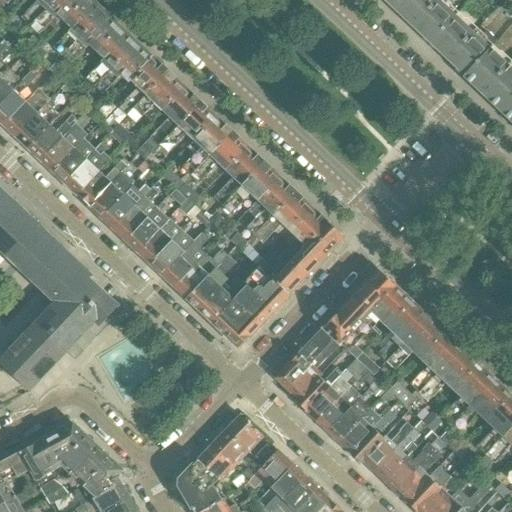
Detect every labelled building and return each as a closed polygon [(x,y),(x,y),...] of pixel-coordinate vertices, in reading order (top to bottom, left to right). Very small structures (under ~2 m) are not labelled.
[(41,0),(22,18),(30,26),(54,0),(41,0)] [(56,30),(65,21),(85,0),(54,0),(30,26),(38,33),(48,23),(56,30)] [(54,48),(63,56),(102,14),(96,8),(96,4),(91,0),(85,0),(65,21),(73,29),(54,48)] [(384,0),(394,9),(403,0),(384,0)] [(403,0),(394,9),(412,26),(437,0),(403,0)] [(437,0),(412,26),(427,41),(454,14),(438,0),(437,0)] [(88,45),(96,52),(120,27),(113,20),(108,20),(102,14),(63,56),(70,63),(88,45)] [(427,41),(445,57),(471,31),(454,14),(427,41)] [(86,79),(94,86),(134,44),(128,38),(128,34),(120,27),(96,52),(104,61),(86,79)] [(445,57),(464,75),(490,49),(497,42),(485,31),(479,38),(471,31),(445,57)] [(23,47),(32,55),(40,47),(42,46),(32,36),(28,40),(22,35),(17,40),(24,47),(23,47)] [(0,54),(9,45),(3,40),(0,44),(0,54)] [(0,54),(0,79),(9,70),(3,63),(16,49),(11,44),(9,46),(9,45),(0,54)] [(128,82),(129,81),(152,57),(144,50),(140,50),(134,44),(94,86),(103,94),(121,75),(128,82)] [(40,47),(32,55),(48,70),(54,64),(47,58),(49,56),(40,47)] [(463,76),(481,94),(508,66),(490,49),(464,75),(463,76)] [(117,108),(125,115),(167,71),(152,57),(129,81),(137,88),(117,108)] [(65,85),(71,79),(55,64),(50,70),(65,85)] [(481,94),(511,122),(511,69),(508,66),(481,94)] [(0,79),(0,103),(21,81),(9,70),(0,79)] [(154,104),(160,111),(183,87),(167,71),(125,115),(134,124),(154,104)] [(0,103),(0,122),(2,125),(31,95),(25,89),(37,78),(30,72),(21,81),(0,103)] [(71,79),(65,85),(72,91),(78,85),(71,78),(71,79)] [(148,156),(158,146),(200,102),(183,87),(160,111),(169,118),(143,144),(140,147),(136,153),(144,161),(148,156)] [(15,137),(46,104),(50,100),(37,88),(31,95),(2,125),(15,137)] [(97,99),(90,106),(97,113),(104,106),(97,99)] [(185,134),(193,141),(216,117),(200,102),(158,146),(167,154),(185,134)] [(27,148),(49,125),(58,115),(46,104),(15,137),(27,148)] [(85,112),(97,124),(101,121),(89,109),(85,112)] [(111,115),(104,122),(113,130),(119,123),(111,115)] [(71,116),(66,122),(69,125),(75,119),(71,116)] [(182,168),(191,176),(232,133),(216,117),(193,141),(200,148),(182,168)] [(97,124),(110,135),(113,131),(101,121),(97,124)] [(27,148),(40,160),(71,127),(65,122),(56,132),(49,125),(27,148)] [(71,128),(71,127),(40,160),(52,172),(83,139),(87,135),(81,130),(75,124),(71,128)] [(119,125),(113,131),(124,141),(126,143),(128,145),(135,138),(131,133),(130,135),(119,125)] [(124,141),(113,131),(110,135),(122,147),(126,143),(124,141)] [(217,164),(224,171),(247,147),(232,133),(191,176),(199,184),(217,164)] [(143,144),(135,138),(128,145),(136,153),(140,147),(143,144)] [(52,172),(64,183),(94,150),(88,144),(83,139),(52,172)] [(64,183),(76,195),(98,172),(110,160),(103,153),(106,150),(100,144),(94,150),(64,183)] [(213,198),(222,206),(263,162),(247,147),(224,171),(232,178),(213,198)] [(145,161),(150,166),(151,167),(153,168),(157,164),(148,156),(144,161),(145,161)] [(121,171),(125,167),(128,163),(123,159),(105,178),(98,172),(76,195),(88,206),(121,171)] [(150,166),(145,161),(138,169),(144,175),(151,167),(150,166)] [(249,194),(256,201),(279,177),(263,162),(222,206),(230,214),(249,194)] [(183,184),(167,169),(161,176),(177,191),(178,190),(183,184)] [(100,218),(122,194),(131,185),(134,183),(121,171),(88,206),(100,218)] [(244,229),(253,237),(295,192),(279,177),(256,201),(264,208),(244,229)] [(199,197),(184,183),(183,184),(178,190),(187,199),(193,204),(199,197)] [(113,229),(150,190),(144,184),(138,191),(131,185),(122,194),(100,218),(113,229)] [(113,229),(126,241),(156,210),(155,209),(156,209),(149,202),(157,194),(151,189),(150,190),(113,229)] [(90,275),(3,192),(1,190),(0,191),(0,250),(58,306),(1,366),(28,392),(94,322),(98,326),(117,306),(88,279),(91,275),(90,275)] [(186,200),(175,190),(170,197),(180,206),(186,200)] [(281,225),(288,231),(311,207),(295,192),(253,237),(262,245),(281,225)] [(185,215),(194,206),(193,204),(187,199),(178,209),(185,215)] [(277,258),(285,265),(297,252),(326,222),(311,207),(288,231),(295,238),(277,258)] [(126,241),(137,252),(167,220),(156,210),(126,241)] [(210,223),(207,221),(199,212),(194,217),(206,228),(210,223)] [(207,221),(210,223),(216,229),(222,222),(214,214),(207,221)] [(137,252),(149,264),(181,231),(168,220),(167,220),(137,252)] [(297,252),(314,268),(343,238),(326,222),(297,252)] [(149,264),(161,275),(193,242),(181,231),(149,264)] [(161,275),(174,287),(205,254),(199,248),(207,239),(201,233),(193,242),(161,275)] [(237,234),(230,241),(240,250),(246,244),(247,243),(237,234)] [(255,265),(261,259),(253,251),(246,244),(240,250),(240,251),(247,258),(255,265)] [(174,287),(185,298),(207,275),(207,276),(217,266),(216,265),(226,255),(220,250),(214,258),(214,257),(211,261),(205,254),(174,287)] [(262,272),(288,296),(314,268),(297,252),(285,265),(277,274),(268,265),(262,272)] [(185,298),(199,311),(221,288),(220,287),(233,272),(238,267),(226,256),(227,256),(226,255),(216,265),(217,266),(207,276),(207,275),(185,298)] [(268,265),(261,259),(255,265),(258,268),(261,271),(262,272),(268,265)] [(249,277),(238,267),(233,272),(244,282),(249,277)] [(288,296),(262,272),(261,271),(252,280),(252,281),(247,285),(274,311),(288,296)] [(334,340),(340,345),(354,331),(394,287),(378,271),(361,289),(323,329),(334,340)] [(228,283),(239,293),(246,286),(235,276),(228,283)] [(274,311),(247,285),(246,286),(239,293),(233,299),(232,299),(233,302),(259,326),(274,311)] [(379,336),(386,327),(411,302),(404,295),(400,295),(393,289),(395,287),(394,287),(354,331),(361,338),(370,327),(379,336)] [(199,311),(210,321),(229,301),(229,295),(221,288),(199,311)] [(229,301),(210,321),(238,348),(259,326),(233,302),(232,299),(229,295),(229,301)] [(378,353),(386,361),(425,319),(418,312),(418,309),(411,302),(386,327),(395,335),(378,353)] [(411,351),(419,358),(444,333),(437,326),(433,327),(425,319),(386,361),(394,368),(407,355),(407,356),(411,351)] [(275,379),(287,390),(334,340),(323,329),(275,379)] [(340,345),(355,360),(362,353),(354,345),(361,338),(354,331),(340,345)] [(411,384),(419,392),(459,351),(451,343),(451,340),(444,333),(419,358),(428,366),(424,370),(424,371),(411,384)] [(295,402),(319,378),(320,375),(315,370),(340,345),(334,340),(287,390),(297,399),(295,402)] [(444,382),(453,390),(477,365),(470,358),(466,358),(459,351),(419,392),(427,400),(441,386),(444,382)] [(355,360),(366,370),(372,376),(379,369),(362,353),(355,360)] [(305,412),(317,422),(340,398),(335,393),(351,376),(356,381),(359,378),(366,370),(355,360),(341,374),(305,412)] [(444,416),(452,424),(492,382),(484,375),(484,372),(477,365),(453,390),(461,397),(444,416)] [(295,402),(305,412),(341,374),(336,369),(323,382),(319,378),(295,402)] [(379,369),(372,376),(377,380),(378,382),(385,375),(379,369)] [(370,388),(377,380),(372,376),(366,370),(359,378),(362,380),(362,381),(370,388)] [(382,398),(388,391),(378,382),(377,380),(370,388),(382,398)] [(389,391),(406,407),(414,398),(397,382),(389,391)] [(477,413),(486,421),(510,396),(502,389),(499,389),(492,382),(452,424),(460,431),(474,417),(477,413)] [(327,432),(359,398),(361,397),(350,387),(340,398),(317,422),(327,432)] [(477,447),(486,455),(511,426),(511,398),(510,396),(486,421),(494,429),(489,433),(490,434),(477,447)] [(327,432),(339,443),(371,409),(359,398),(327,432)] [(371,409),(339,443),(349,453),(381,418),(371,409)] [(349,453),(360,463),(385,437),(384,437),(383,438),(383,437),(382,438),(378,433),(388,423),(388,424),(395,417),(389,410),(382,417),(381,418),(349,453)] [(416,417),(422,423),(428,417),(423,411),(416,417)] [(240,416),(225,431),(248,453),(263,438),(240,416)] [(428,417),(422,423),(432,432),(438,426),(428,417)] [(363,461),(373,471),(413,429),(406,423),(399,431),(400,431),(390,442),(385,437),(360,463),(360,464),(363,461)] [(18,453),(28,469),(29,471),(40,488),(45,485),(41,478),(55,469),(53,465),(57,462),(58,463),(85,435),(72,424),(18,453)] [(511,445),(511,426),(486,455),(493,462),(506,448),(507,449),(510,444),(511,445)] [(373,471),(383,481),(407,457),(402,452),(411,442),(412,443),(419,435),(413,429),(373,471)] [(225,431),(211,446),(234,468),(248,453),(225,431)] [(110,459),(85,435),(58,463),(60,466),(83,487),(110,459)] [(383,481),(394,492),(442,441),(438,438),(430,446),(427,443),(421,450),(422,451),(412,462),(407,457),(383,481)] [(446,445),(455,454),(460,448),(452,439),(446,445)] [(394,492),(405,502),(428,477),(423,472),(433,462),(434,463),(441,456),(438,453),(446,445),(442,441),(394,492)] [(211,446),(197,460),(217,479),(220,483),(234,468),(211,446)] [(460,448),(455,454),(471,470),(477,464),(460,448)] [(257,475),(271,488),(293,465),(278,452),(257,475)] [(18,453),(0,462),(0,484),(7,481),(16,476),(17,477),(29,471),(28,469),(18,453)] [(122,470),(110,459),(83,487),(89,493),(75,500),(79,507),(82,506),(120,483),(116,476),(122,470)] [(178,486),(193,511),(202,511),(221,501),(212,486),(217,479),(197,460),(178,480),(178,486)] [(267,511),(271,511),(305,477),(293,465),(271,488),(277,495),(265,508),(264,508),(267,511)] [(249,467),(242,475),(249,481),(250,480),(256,474),(249,467)] [(405,502),(415,511),(416,511),(449,477),(444,472),(442,474),(436,469),(428,477),(405,502)] [(480,478),(486,483),(487,485),(493,479),(485,472),(480,478)] [(294,511),(295,511),(317,489),(305,477),(271,511),(294,511)] [(416,511),(436,511),(450,498),(445,493),(455,482),(452,480),(449,477),(416,511)] [(250,480),(249,481),(243,487),(249,496),(257,487),(250,480)] [(0,484),(0,504),(15,496),(14,494),(10,488),(7,481),(0,484)] [(52,503),(67,494),(53,481),(45,485),(40,488),(47,500),(49,505),(52,503)] [(82,506),(79,507),(74,510),(75,511),(85,511),(86,511),(102,511),(129,497),(120,483),(82,506)] [(457,511),(467,511),(483,497),(485,494),(491,488),(487,485),(486,483),(477,492),(457,511)] [(436,511),(457,511),(477,492),(471,486),(455,503),(450,498),(436,511)] [(499,486),(494,491),(503,499),(509,493),(501,486),(500,487),(499,486)] [(294,511),(318,511),(329,500),(317,489),(295,511),(294,511)] [(15,497),(19,504),(26,500),(22,493),(15,497)] [(0,504),(0,511),(23,511),(19,504),(15,497),(15,496),(0,504)] [(134,511),(137,511),(129,497),(102,511),(134,511)] [(256,503),(251,497),(239,504),(243,511),(245,510),(255,505),(256,504),(256,503)] [(202,511),(238,511),(234,505),(229,508),(223,499),(221,501),(202,511)] [(341,511),(342,511),(329,500),(318,511),(341,511)] [(497,511),(505,505),(500,500),(488,511),(497,511)] [(255,505),(259,511),(267,511),(264,508),(265,508),(258,501),(256,503),(256,504),(255,505)] [(505,505),(497,511),(511,511),(511,507),(507,503),(505,505)]
